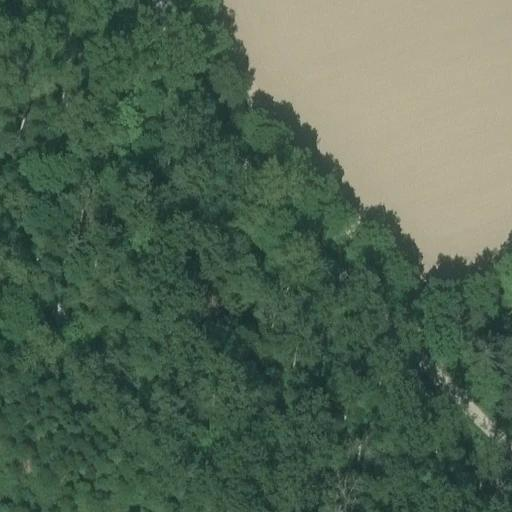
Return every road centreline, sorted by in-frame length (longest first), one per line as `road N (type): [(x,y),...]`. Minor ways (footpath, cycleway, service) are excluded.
road 1 (unknown): [(12,0),(57,182),(372,511)]
road 2 (track): [(173,17),(271,190),(454,359),(511,428)]
